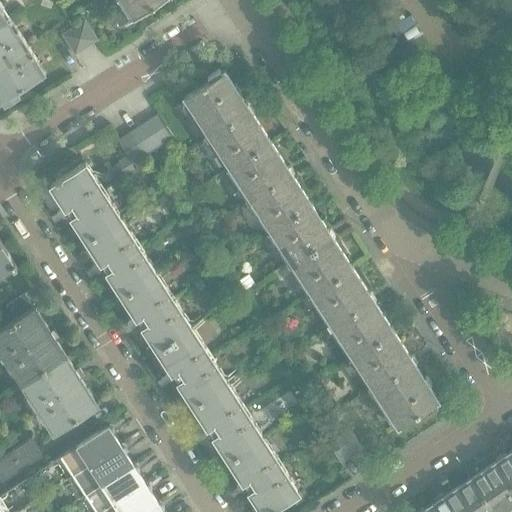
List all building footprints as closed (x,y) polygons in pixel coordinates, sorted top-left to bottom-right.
[(161,0),(122,0),(127,7),(113,16),(119,27),(131,21),(130,20),(161,0)] [(0,8),(3,7),(0,3),(0,24),(9,18),(8,17),(4,20),(0,13),(0,8)] [(38,62),(28,47),(18,31),(14,34),(7,24),(12,21),(9,18),(0,24),(0,101),(2,100),(5,104),(20,95),(17,91),(45,73),(43,70),(39,73),(33,65),(38,62)] [(97,40),(83,19),(72,26),(85,48),(97,40)] [(85,48),(72,26),(60,34),(75,55),(85,48)] [(270,140),(239,92),(225,70),(221,72),(219,69),(207,77),(210,80),(184,97),(207,132),(202,135),(206,141),(211,138),(230,166),(270,140)] [(174,137),(159,113),(149,120),(163,143),(174,137)] [(163,143),(149,120),(138,127),(153,150),(163,143)] [(153,150),(138,127),(128,134),(143,157),(153,150)] [(143,157),(128,134),(118,140),(132,164),(143,157)] [(311,203),(288,168),(270,140),(230,166),(249,195),(244,198),(248,204),(253,201),(271,229),(311,203)] [(103,190),(85,162),(62,176),(62,175),(56,179),(54,176),(49,179),(52,183),(50,184),(86,239),(120,216),(103,190)] [(352,266),(329,231),(311,203),(271,229),(290,259),(285,262),(289,268),(294,264),(312,292),(352,266)] [(156,271),(121,218),(120,216),(86,239),(122,294),(156,271)] [(14,262),(0,239),(0,270),(10,264),(13,269),(17,267),(14,262)] [(393,329),(370,294),(352,266),(312,292),(331,321),(325,324),(329,330),(334,327),(352,355),(393,329)] [(264,281),(257,270),(246,277),(253,289),(264,281)] [(192,326),(170,292),(156,271),(122,294),(157,349),(192,326)] [(26,381),(66,355),(56,340),(59,338),(54,329),(51,331),(34,306),(33,307),(24,294),(6,305),(15,318),(0,327),(0,341),(1,343),(0,343),(0,348),(3,352),(0,354),(0,356),(2,359),(5,357),(10,364),(13,362),(26,381)] [(227,381),(192,326),(157,349),(193,404),(227,381)] [(438,399),(410,357),(393,329),(352,355),(371,384),(366,387),(370,393),(375,390),(398,426),(423,409),(425,413),(437,405),(435,402),(438,399)] [(97,404),(81,378),(84,376),(79,368),(76,370),(66,355),(26,381),(38,399),(34,402),(38,408),(35,410),(38,415),(41,413),(46,420),(49,418),(57,430),(97,404)] [(263,436),(228,382),(227,381),(193,404),(228,458),(263,436)] [(72,475),(121,443),(114,432),(114,430),(114,427),(112,425),(109,424),(60,455),(72,475)] [(362,449),(347,426),(336,433),(351,456),(362,449)] [(351,456),(336,433),(325,440),(341,463),(351,456)] [(298,490),(281,464),(263,436),(228,458),(249,490),(262,511),(265,511),(270,510),(276,506),(299,491),(298,490)] [(16,462),(38,448),(31,438),(10,452),(16,462)] [(85,494),(133,462),(126,451),(127,450),(126,446),(124,444),(121,443),(72,475),(85,494)] [(22,472),(44,458),(38,448),(16,462),(22,472)] [(511,451),(506,455),(504,452),(495,458),(497,461),(471,478),(493,511),(503,511),(511,506),(511,451)] [(0,472),(16,462),(10,452),(0,457),(0,472)] [(0,482),(1,485),(22,472),(16,462),(0,472),(0,482)] [(96,511),(99,511),(146,481),(139,470),(139,469),(139,465),(136,463),(134,462),(133,462),(85,494),(96,511)] [(493,511),(471,478),(444,495),(443,493),(442,493),(433,499),(435,501),(418,511),(493,511)] [(140,511),(158,500),(151,489),(152,488),(151,484),(149,482),(146,481),(99,511),(140,511)] [(165,511),(164,508),(164,507),(163,504),(161,501),(158,500),(140,511),(165,511)]
